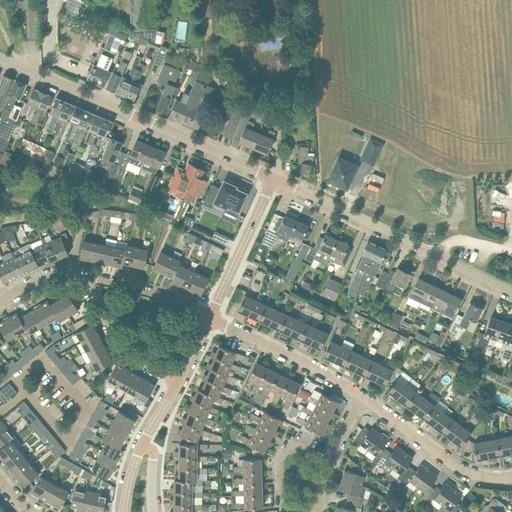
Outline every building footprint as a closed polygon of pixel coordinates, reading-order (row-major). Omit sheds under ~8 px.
[(150,0),(130,0),(132,30),(152,29),(150,0)] [(213,18),(205,18),(205,34),(213,34),(213,18)] [(119,50),(123,29),(109,26),(106,48),(119,50)] [(143,37),(156,42),(158,32),(158,29),(143,30),(143,37)] [(158,32),(156,42),(162,44),(164,33),(158,32)] [(139,37),(136,42),(146,46),(147,45),(149,40),(141,37),(140,38),(139,37)] [(161,45),(153,64),(160,67),(169,48),(161,45)] [(90,71),(86,79),(95,83),(107,55),(109,50),(104,48),(100,57),(97,55),(93,63),(91,62),(87,70),(90,71)] [(116,73),(113,71),(106,87),(115,91),(119,82),(131,53),(125,50),(121,60),(116,73)] [(107,55),(95,83),(104,87),(108,77),(110,71),(107,70),(112,58),(107,55)] [(178,88),(174,85),(180,71),(164,64),(158,78),(160,80),(158,85),(164,88),(162,93),(163,94),(157,108),(167,113),(173,97),(174,98),(178,88)] [(137,69),(132,66),(127,78),(123,77),(117,92),(126,96),(137,69)] [(137,69),(126,96),(134,100),(141,84),(138,83),(143,71),(137,69)] [(4,75),(0,83),(0,92),(0,93),(0,112),(14,79),(4,75)] [(26,84),(15,80),(4,107),(11,110),(16,97),(20,99),(26,84)] [(191,92),(179,120),(189,124),(197,128),(204,111),(202,110),(208,97),(212,88),(205,85),(195,81),(191,92)] [(43,92),(34,88),(27,103),(31,105),(26,118),(31,120),(43,92)] [(177,99),(170,116),(179,120),(191,92),(185,90),(180,101),(177,99)] [(53,96),(43,92),(31,120),(29,125),(35,128),(43,110),(46,111),(53,96)] [(65,101),(56,97),(50,113),(53,115),(46,131),(52,133),(65,101)] [(228,126),(224,135),(231,138),(235,129),(241,116),(247,103),(240,100),(236,110),(233,108),(228,119),(230,120),(228,126)] [(74,105),(65,101),(52,133),(57,136),(65,119),(67,120),(74,105)] [(247,103),(241,116),(249,120),(252,114),(260,118),(263,111),(256,108),(247,103)] [(73,137),(85,109),(76,105),(69,121),(73,123),(66,139),(71,141),(73,137)] [(85,109),(73,137),(79,139),(84,127),(86,129),(93,113),(85,109)] [(92,145),(104,117),(95,114),(88,129),(92,131),(87,143),(92,145)] [(282,115),(273,116),(274,129),(282,128),(282,115)] [(112,121),(104,117),(92,145),(91,148),(97,150),(98,147),(100,142),(102,143),(104,142),(112,121)] [(0,158),(14,125),(0,119),(0,158)] [(248,120),(243,132),(239,142),(253,147),(259,132),(252,129),(254,123),(248,120)] [(266,135),(259,132),(253,147),(266,153),(275,131),(269,129),(266,135)] [(111,138),(107,148),(101,162),(110,166),(107,175),(113,178),(112,181),(119,165),(118,165),(124,153),(118,150),(121,143),(111,138)] [(36,144),(24,139),(18,150),(32,156),(36,144)] [(373,165),(382,145),(370,139),(361,159),(373,165)] [(133,149),(128,161),(135,164),(142,167),(145,160),(151,146),(137,140),(133,149)] [(46,149),(36,144),(32,156),(41,160),(46,149)] [(151,146),(145,160),(152,163),(149,170),(155,173),(160,161),(164,152),(151,146)] [(300,146),(299,152),(297,162),(301,163),(300,172),(311,174),(314,157),(307,156),(308,147),(300,146)] [(55,152),(46,149),(41,160),(46,163),(50,164),(55,152)] [(16,156),(5,151),(0,160),(0,163),(10,168),(16,156)] [(75,162),(65,158),(60,169),(70,173),(75,162)] [(357,166),(345,161),(339,158),(329,180),(330,180),(329,182),(336,186),(337,183),(347,188),(357,166)] [(177,167),(171,180),(178,183),(173,194),(183,198),(197,167),(188,163),(184,171),(177,167)] [(126,168),(119,165),(112,181),(119,184),(126,168)] [(183,198),(172,221),(190,230),(194,220),(184,215),(197,188),(202,190),(207,181),(202,179),(203,179),(201,178),(205,171),(197,167),(183,198)] [(84,168),(81,178),(90,182),(94,172),(84,168)] [(160,179),(151,175),(144,192),(153,196),(160,179)] [(225,208),(226,208),(235,188),(236,186),(233,185),(234,183),(227,180),(226,182),(224,180),(220,188),(212,184),(203,205),(212,209),(214,203),(225,208)] [(143,190),(134,186),(128,200),(127,200),(127,201),(139,207),(145,193),(142,192),(143,190)] [(245,192),(246,190),(238,187),(238,189),(235,188),(226,208),(225,208),(224,211),(238,217),(244,205),(241,204),(247,193),(245,192)] [(156,202),(147,198),(143,206),(153,211),(156,202)] [(101,216),(100,209),(87,213),(88,217),(89,219),(101,216)] [(492,220),(504,221),(504,211),(493,210),(492,220)] [(279,218),(274,227),(275,230),(276,230),(284,234),(284,233),(290,235),(296,221),(297,220),(295,219),(296,218),(288,214),(287,216),(285,215),(283,219),(279,218)] [(289,237),(288,239),(294,241),(295,239),(301,242),(303,236),(307,238),(310,232),(306,230),(308,226),(297,220),(296,221),(290,235),(289,237)] [(10,226),(0,228),(2,232),(6,241),(15,238),(14,236),(10,226)] [(268,229),(261,243),(267,246),(268,247),(275,232),(268,229)] [(215,231),(211,238),(225,245),(229,238),(215,231)] [(65,232),(60,235),(61,237),(52,241),(59,258),(68,254),(65,246),(70,244),(65,232)] [(309,247),(302,262),(311,266),(314,259),(319,261),(316,268),(323,271),(330,254),(331,254),(337,239),(325,234),(323,239),(319,237),(316,242),(321,244),(318,249),(316,248),(315,250),(309,247)] [(49,236),(41,240),(43,244),(50,262),(59,258),(52,241),(51,241),(49,236)] [(330,254),(328,259),(344,266),(345,263),(347,260),(351,251),(347,249),(349,245),(337,239),(331,254),(330,254)] [(41,240),(32,244),(41,266),(50,262),(43,244),(41,240)] [(94,242),(83,240),(79,258),(90,261),(94,242)] [(365,271),(377,245),(368,240),(355,267),(359,269),(349,289),(355,292),(365,271)] [(105,244),(94,242),(90,261),(101,263),(105,244)] [(296,259),(302,262),(309,247),(309,246),(303,243),(296,259)] [(111,265),(115,247),(105,244),(101,263),(111,265)] [(133,265),(138,247),(127,244),(123,263),(133,265)] [(224,250),(213,244),(210,250),(221,255),(224,250)] [(387,249),(377,245),(365,271),(356,294),(364,297),(373,276),(374,277),(380,263),(383,263),(385,259),(383,257),(387,249)] [(126,249),(115,247),(111,265),(122,268),(126,249)] [(138,247),(133,265),(144,268),(149,249),(138,247)] [(39,267),(31,249),(22,254),(30,271),(39,267)] [(161,251),(153,268),(163,273),(171,255),(161,251)] [(10,252),(2,256),(4,262),(12,279),(21,275),(13,258),(10,252)] [(13,258),(21,275),(30,271),(22,254),(13,258)] [(171,255),(163,273),(173,277),(181,260),(171,255)] [(0,263),(0,279),(1,279),(3,283),(12,279),(4,262),(0,263)] [(171,281),(181,286),(189,268),(179,264),(173,277),(171,281)] [(199,273),(189,268),(181,286),(191,290),(199,273)] [(387,291),(386,293),(394,297),(391,304),(398,307),(403,297),(400,295),(410,274),(399,268),(391,283),(386,280),(382,288),(387,291)] [(200,273),(199,273),(191,290),(201,295),(209,278),(200,273)] [(342,284),(329,278),(322,295),(334,300),(334,301),(342,284)] [(418,278),(414,287),(409,297),(420,303),(423,296),(429,283),(418,278)] [(420,303),(430,308),(433,302),(440,288),(429,283),(420,303)] [(451,294),(440,288),(433,302),(430,308),(441,313),(444,307),(451,294)] [(246,291),(240,289),(234,301),(240,304),(237,311),(248,316),(255,300),(245,295),(246,291)] [(68,293),(59,299),(69,315),(78,309),(68,293)] [(462,299),(451,294),(444,307),(441,313),(452,319),(462,299)] [(69,315),(59,299),(50,305),(47,301),(57,317),(59,321),(69,315)] [(265,305),(255,300),(248,316),(258,320),(265,305)] [(57,317),(47,301),(38,306),(48,322),(57,317)] [(306,309),(307,307),(313,310),(315,307),(305,302),(302,307),(306,309)] [(354,303),(352,308),(355,309),(359,311),(361,306),(354,303)] [(463,317),(457,314),(449,330),(455,333),(458,335),(460,330),(464,332),(470,319),(476,322),(482,309),(470,303),(463,317)] [(276,309),(265,305),(258,320),(268,325),(276,309)] [(48,322),(38,306),(29,312),(39,328),(48,322)] [(286,314),(276,309),(268,325),(279,330),(286,314)] [(386,312),(386,313),(382,322),(390,326),(396,313),(392,311),(390,314),(386,312)] [(26,329),(16,312),(7,318),(17,335),(26,329)] [(39,328),(29,312),(19,318),(16,312),(26,329),(29,334),(39,328)] [(327,318),(328,317),(334,321),(336,317),(326,312),(324,317),(327,318)] [(310,317),(300,313),(297,319),(289,335),(300,340),(307,324),(310,317)] [(403,316),(396,313),(390,326),(397,329),(403,316)] [(297,319),(286,314),(279,330),(289,335),(297,319)] [(85,317),(74,323),(77,328),(88,323),(85,317)] [(491,317),(484,334),(479,332),(477,337),(473,348),(481,351),(484,344),(487,345),(490,338),(496,340),(503,321),(491,317)] [(17,335),(7,318),(0,322),(0,328),(7,341),(17,335)] [(422,323),(415,319),(412,325),(419,329),(422,323)] [(511,324),(503,321),(496,340),(502,342),(500,349),(503,351),(501,358),(509,361),(511,351),(511,344),(508,344),(511,333),(511,324)] [(98,333),(93,323),(76,332),(81,342),(98,333)] [(317,329),(307,324),(300,340),(310,345),(317,329)] [(328,334),(317,329),(310,345),(321,350),(325,340),(328,334)] [(103,342),(98,333),(81,342),(86,351),(103,342)] [(443,338),(434,333),(430,341),(439,346),(443,338)] [(341,345),(330,340),(323,356),(333,361),(341,345)] [(108,352),(103,342),(86,351),(91,361),(108,352)] [(30,345),(26,349),(32,357),(40,351),(36,346),(33,349),(30,345)] [(58,349),(54,345),(45,352),(51,359),(57,355),(54,352),(58,349)] [(351,350),(341,345),(333,361),(344,366),(351,350)] [(212,351),(211,356),(231,363),(233,357),(243,361),(245,356),(219,346),(216,353),(212,351)] [(19,360),(23,365),(32,357),(26,349),(21,353),(23,357),(19,360)] [(362,355),(351,350),(344,366),(354,371),(362,355)] [(113,361),(108,352),(91,361),(97,370),(113,361)] [(73,357),(77,365),(84,362),(81,354),(73,357)] [(57,355),(51,359),(58,367),(71,359),(68,355),(60,359),(57,355)] [(372,360),(362,355),(354,371),(364,376),(372,360)] [(231,363),(211,356),(210,356),(214,358),(212,364),(208,363),(206,367),(236,378),(227,375),(229,368),(239,372),(240,367),(231,363)] [(13,359),(8,363),(15,372),(23,365),(19,360),(16,363),(13,359)] [(71,359),(58,367),(65,375),(71,372),(78,368),(71,359)] [(263,361),(258,359),(253,368),(248,378),(255,382),(250,391),(255,393),(269,364),(267,367),(261,365),(263,361)] [(382,365),(372,360),(364,376),(375,381),(382,365)] [(15,372),(8,363),(3,367),(6,371),(3,374),(7,379),(15,372)] [(127,369),(117,363),(108,380),(117,385),(127,369)] [(273,366),(269,364),(255,393),(260,384),(266,387),(261,396),(266,398),(280,369),(279,369),(278,373),(272,370),(273,366)] [(393,370),(382,365),(375,381),(385,386),(393,370)] [(236,378),(206,367),(210,369),(207,375),(204,374),(202,378),(232,389),(222,386),(225,379),(234,383),(236,378)] [(136,374),(127,369),(117,385),(127,391),(136,374)] [(284,372),(280,369),(266,398),(270,389),(277,392),(272,401),(276,403),(290,375),(289,378),(282,375),(284,372)] [(65,375),(73,384),(81,378),(77,373),(74,376),(71,372),(65,375)] [(146,379),(136,374),(127,391),(136,396),(146,379)] [(511,388),(511,378),(504,375),(503,377),(497,374),(494,381),(511,388)] [(295,377),(290,375),(276,403),(277,403),(281,394),(287,397),(283,407),(288,409),(300,384),(293,380),(295,377)] [(407,384),(398,377),(387,391),(396,398),(407,384)] [(232,389),(202,378),(206,380),(203,386),(200,385),(198,389),(197,389),(223,399),(224,399),(218,397),(221,391),(230,394),(232,389)] [(155,385),(146,379),(136,396),(146,401),(155,385)] [(16,391),(9,383),(0,390),(4,395),(8,392),(11,395),(16,391)] [(416,391),(407,384),(396,398),(406,405),(416,391)] [(223,399),(197,389),(195,396),(191,395),(190,399),(219,410),(210,407),(212,400),(222,404),(223,399)] [(301,389),(298,395),(307,399),(309,395),(310,393),(301,389)] [(314,391),(311,396),(309,395),(307,399),(335,414),(335,413),(332,412),(335,406),(339,407),(341,403),(321,393),(321,394),(314,391)] [(415,412),(425,398),(416,391),(406,405),(415,412)] [(480,401),(469,397),(466,402),(471,404),(471,402),(477,405),(480,401)] [(434,405),(425,398),(415,412),(424,419),(434,405)] [(219,410),(190,399),(189,399),(193,401),(190,407),(187,406),(185,410),(215,422),(215,421),(206,418),(208,411),(217,415),(219,410)] [(335,414),(307,399),(307,400),(316,404),(313,410),(304,406),(301,410),(330,424),(327,423),(330,417),(333,418),(335,414)] [(106,403),(101,400),(95,410),(105,415),(108,410),(104,408),(106,403)] [(31,409),(24,401),(19,405),(22,409),(18,412),(22,416),(31,409)] [(443,412),(434,405),(424,419),(433,426),(443,412)] [(38,417),(31,409),(22,416),(26,421),(30,418),(33,421),(38,417)] [(135,420),(137,421),(140,415),(129,409),(126,414),(136,420),(135,420)] [(105,415),(95,410),(90,419),(96,422),(98,418),(102,420),(105,415)] [(122,412),(119,410),(114,420),(130,429),(135,420),(136,420),(126,414),(122,412)] [(215,422),(185,410),(185,411),(189,412),(186,418),(183,417),(181,422),(211,433),(201,429),(204,423),(213,426),(215,422)] [(330,424),(301,410),(310,415),(307,421),(298,417),(296,421),(321,434),(324,427),(328,429),(330,424)] [(271,415),(264,411),(261,418),(251,413),(249,418),(278,432),(278,431),(275,430),(278,424),(281,425),(283,421),(274,416),(271,415)] [(452,419),(443,412),(433,426),(442,433),(452,419)] [(45,426),(38,417),(33,421),(36,425),(32,429),(36,433),(45,426)] [(278,432),(249,418),(258,422),(255,428),(246,424),(244,428),(273,442),(270,440),(272,434),(276,436),(278,432)] [(96,422),(90,419),(85,428),(95,434),(97,429),(93,426),(96,422)] [(462,426),(452,419),(442,433),(451,439),(462,426)] [(130,429),(114,420),(108,429),(125,439),(130,429)] [(211,433),(181,422),(184,423),(182,430),(178,428),(177,433),(197,441),(199,434),(209,437),(211,433)] [(8,429),(8,428),(0,434),(0,448),(18,433),(12,425),(8,429)] [(49,431),(45,426),(36,433),(40,438),(43,435),(46,439),(52,434),(49,431)] [(471,433),(462,426),(451,439),(461,446),(457,450),(463,454),(465,451),(472,442),(467,438),(471,433)] [(372,427),(369,432),(364,428),(355,440),(368,450),(380,434),(372,427)] [(95,434),(85,428),(79,438),(85,442),(88,437),(91,439),(95,434)] [(273,442),(244,428),(253,433),(250,439),(241,435),(239,439),(255,447),(264,452),(267,445),(270,447),(273,442)] [(125,439),(108,429),(103,439),(124,450),(120,448),(125,439)] [(19,433),(18,433),(0,448),(0,456),(3,460),(18,448),(11,440),(19,433)] [(55,438),(52,434),(46,439),(50,443),(46,446),(50,450),(59,443),(55,438)] [(388,440),(380,434),(368,450),(376,456),(373,460),(377,463),(386,452),(382,449),(388,440)] [(511,453),(507,436),(496,438),(500,456),(511,453)] [(85,442),(79,438),(74,448),(85,454),(91,445),(85,442)] [(500,456),(496,438),(485,441),(488,458),(500,456)] [(124,450),(103,439),(107,441),(102,451),(118,460),(124,450)] [(488,458),(485,441),(474,443),(472,442),(465,451),(475,449),(477,460),(488,458)] [(66,451),(59,443),(50,450),(54,454),(57,451),(61,455),(66,451)] [(189,444),(179,444),(179,451),(175,451),(175,456),(207,456),(197,456),(197,449),(207,449),(207,444),(197,444),(189,444)] [(390,455),(386,452),(377,463),(382,466),(381,467),(389,473),(393,468),(405,452),(396,446),(390,455)] [(10,469),(25,457),(18,448),(3,460),(10,469)] [(85,454),(74,448),(71,453),(69,457),(80,464),(85,454)] [(118,460),(102,451),(96,460),(113,469),(118,460)] [(413,458),(405,452),(393,468),(401,474),(398,478),(402,481),(406,476),(410,470),(406,467),(413,458)] [(207,456),(175,456),(179,456),(179,463),(175,463),(175,468),(207,468),(197,468),(197,461),(207,461),(207,456)] [(32,465),(25,457),(10,469),(17,477),(32,465)] [(265,458),(255,459),(243,459),(243,466),(233,466),(233,471),(265,470),(261,470),(261,463),(265,463),(265,458)] [(113,469),(96,460),(91,470),(99,474),(108,479),(113,469)] [(414,473),(410,470),(406,476),(402,481),(400,484),(404,487),(409,480),(417,486),(429,470),(421,464),(414,473)] [(39,473),(32,465),(17,477),(24,486),(39,473)] [(74,471),(79,474),(81,475),(84,469),(78,466),(74,471)] [(207,468),(175,468),(179,468),(179,475),(175,475),(175,480),(174,480),(202,480),(197,480),(197,473),(207,473),(207,468)] [(93,474),(84,469),(81,475),(90,480),(93,474)] [(265,475),(265,470),(233,471),(233,472),(243,471),(244,478),(233,478),(234,483),(265,483),(265,482),(262,482),(261,475),(265,475)] [(345,470),(342,479),(361,485),(364,476),(345,470)] [(437,476),(429,470),(417,486),(425,492),(420,499),(424,502),(434,489),(430,486),(437,476)] [(31,492),(40,498),(50,481),(40,476),(31,492)] [(361,485),(342,479),(339,489),(351,493),(350,495),(348,495),(347,500),(362,503),(363,498),(366,487),(361,485)] [(202,480),(174,480),(174,487),(170,487),(170,492),(202,492),(192,492),(192,485),(202,485),(202,480)] [(59,486),(50,481),(40,498),(50,503),(59,486)] [(438,492),(434,489),(424,502),(429,505),(431,501),(432,504),(437,508),(439,507),(454,488),(446,482),(438,492)] [(266,487),(265,483),(234,483),(234,484),(244,483),(244,490),(231,491),(231,496),(266,495),(266,494),(262,494),(262,487),(266,487)] [(69,492),(59,486),(50,503),(59,508),(69,492)] [(75,487),(71,506),(77,507),(75,511),(80,511),(86,490),(75,487)] [(438,510),(440,511),(455,511),(459,507),(455,503),(462,494),(454,488),(439,507),(438,510)] [(91,511),(96,492),(86,490),(80,511),(85,511),(86,509),(92,511),(91,511)] [(97,492),(96,492),(91,511),(96,511),(97,511),(103,511),(107,495),(97,492)] [(202,492),(170,492),(174,492),(174,499),(170,499),(170,504),(202,504),(192,504),(192,497),(202,497),(202,492)] [(266,499),(266,495),(231,496),(244,495),(244,502),(234,502),(234,508),(262,507),(262,500),(266,499)] [(497,511),(500,508),(505,511),(508,507),(496,498),(493,499),(488,505),(484,505),(480,511),(497,511)] [(362,503),(347,500),(346,505),(348,506),(347,508),(336,506),(334,511),(355,511),(356,507),(361,508),(362,503)]
